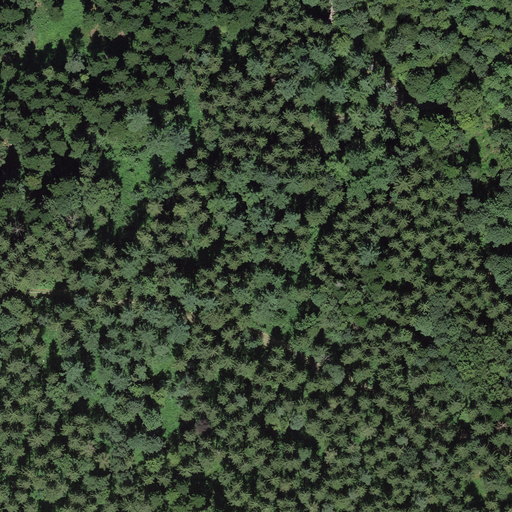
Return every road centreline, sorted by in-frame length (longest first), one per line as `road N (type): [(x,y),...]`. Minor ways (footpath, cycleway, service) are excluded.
road 1 (track): [(511,459),(356,400),(263,348),(0,295)]
road 2 (track): [(416,109),(511,324)]
road 3 (track): [(273,137),(416,109)]
